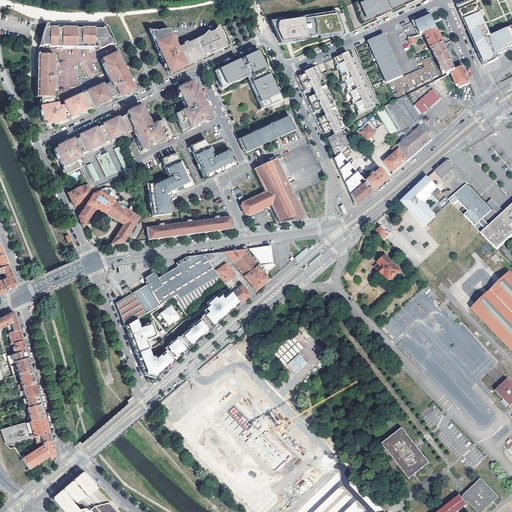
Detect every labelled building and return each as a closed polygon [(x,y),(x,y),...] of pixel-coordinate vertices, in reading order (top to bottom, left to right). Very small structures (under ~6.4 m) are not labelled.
[(413,0),(414,1),(416,0),(365,0),(361,2),(360,1),(354,3),(362,25),(369,21),(369,20),(376,16),(406,3),(412,0),(413,0)] [(414,1),(413,0),(412,0),(406,3),(376,16),(369,20),(369,21),(414,1)] [(473,0),(469,0),(458,5),(461,11),(459,12),(465,26),(467,25),(469,29),(469,30),(468,31),(475,47),(476,46),(477,47),(480,54),(478,55),(484,67),(494,62),(511,47),(511,22),(489,33),(486,24),(483,26),(482,23),(485,22),(482,17),(481,17),(478,11),(477,9),(479,9),(477,4),(475,4),(473,0)] [(270,21),(271,24),(278,23),(278,22),(333,13),(333,14),(337,13),(336,10),(270,21)] [(278,23),(271,24),(280,43),(305,38),(305,36),(319,33),(319,36),(344,32),(337,13),(333,14),(333,13),(278,22),(278,23)] [(430,14),(414,22),(420,35),(424,34),(437,31),(436,31),(437,30),(434,24),(434,25),(433,24),(434,24),(433,22),(430,14)] [(100,49),(115,42),(107,25),(99,25),(99,28),(95,28),(95,24),(63,24),(62,28),(58,28),(58,24),(47,24),(40,46),(59,46),(92,47),(99,47),(100,49)] [(196,39),(203,58),(221,49),(233,44),(224,26),(196,39)] [(164,64),(168,74),(203,58),(196,39),(178,47),(176,42),(173,36),(170,29),(148,31),(162,61),(167,59),(168,60),(169,62),(164,64)] [(424,34),(431,50),(434,48),(444,44),(440,37),(438,31),(437,31),(424,34)] [(383,35),(368,42),(371,48),(372,47),(374,53),(373,53),(375,58),(376,58),(379,63),(378,63),(380,68),(381,68),(383,73),(382,74),(385,79),(385,78),(388,84),(403,77),(403,76),(401,71),(400,72),(399,71),(398,67),(398,65),(396,61),(395,62),(395,60),(393,57),(394,56),(393,55),(391,51),(390,51),(390,50),(388,46),(389,46),(389,45),(387,40),(386,41),(385,40),(383,35)] [(444,44),(434,48),(435,51),(433,52),(435,57),(436,57),(441,68),(440,69),(443,74),(445,73),(446,75),(448,74),(451,73),(456,71),(452,63),(447,52),(444,44)] [(131,78),(118,50),(100,58),(104,67),(111,83),(112,85),(110,86),(109,84),(105,86),(111,99),(111,98),(117,95),(118,98),(136,89),(134,83),(129,86),(127,81),(126,80),(131,78)] [(271,106),(282,100),(259,51),(244,58),(246,63),(245,63),(242,58),(214,71),(222,88),(238,81),(237,80),(241,78),(241,79),(247,77),(249,76),(253,84),(251,85),(256,97),(259,96),(265,109),(271,106)] [(347,52),(334,58),(336,62),(339,69),(341,73),(344,80),(346,84),(349,92),(351,96),(355,103),(356,107),(360,114),(373,108),(370,100),(369,99),(368,97),(365,90),(364,88),(363,86),(359,78),(359,77),(358,74),(355,68),(354,66),(352,63),(349,56),(349,55),(347,52)] [(55,53),(37,53),(37,75),(36,96),(54,97),(55,72),(55,53)] [(333,129),(335,134),(339,132),(344,129),(342,124),(341,125),(334,111),(336,110),(333,103),(331,104),(324,90),(327,89),(323,82),(321,83),(316,73),(319,71),(316,66),(307,70),(308,72),(298,76),(305,91),(314,86),(317,93),(308,97),(314,112),(323,108),(326,114),(317,118),(324,133),(333,129)] [(451,73),(455,86),(457,86),(459,89),(461,87),(462,87),(470,84),(469,82),(466,75),(463,67),(456,71),(451,73)] [(214,117),(197,79),(177,88),(183,102),(185,102),(187,107),(187,108),(186,109),(179,112),(175,114),(183,132),(202,124),(201,123),(214,117)] [(49,120),(50,124),(52,124),(54,123),(55,125),(65,123),(89,112),(88,109),(89,108),(90,109),(91,108),(92,108),(92,107),(93,106),(94,106),(94,107),(95,107),(96,106),(99,105),(99,106),(102,104),(107,102),(107,101),(111,99),(105,86),(103,82),(99,84),(100,86),(95,88),(79,95),(64,102),(65,105),(61,107),(59,107),(58,103),(55,104),(54,101),(54,97),(36,96),(40,118),(42,118),(43,121),(46,121),(49,120)] [(64,100),(64,102),(79,95),(95,88),(100,86),(99,84),(94,86),(64,100)] [(433,90),(415,106),(419,112),(422,115),(424,114),(423,113),(437,102),(437,103),(441,99),(439,96),(438,97),(435,93),(435,92),(433,90)] [(259,96),(256,97),(262,110),(265,109),(259,96)] [(385,127),(386,129),(391,137),(397,146),(399,149),(407,162),(424,147),(432,140),(430,138),(420,127),(424,123),(406,96),(392,104),(386,107),(400,129),(397,131),(387,114),(380,119),(385,127)] [(150,123),(148,118),(150,117),(143,103),(123,113),(124,115),(119,117),(126,132),(131,130),(140,149),(145,147),(153,144),(153,145),(172,137),(163,118),(153,123),(151,124),(150,123)] [(295,118),(292,111),(288,113),(289,116),(238,139),(245,154),(260,147),(260,146),(261,145),(278,137),(280,137),(280,138),(296,130),(291,120),(295,118)] [(95,129),(95,128),(94,126),(71,137),(58,143),(59,145),(56,146),(57,148),(55,149),(53,151),(56,157),(55,158),(60,170),(62,168),(65,175),(79,168),(87,184),(90,190),(109,182),(109,181),(129,174),(132,172),(115,137),(126,132),(119,117),(117,115),(104,121),(105,123),(101,125),(102,126),(100,127),(100,126),(99,126),(98,126),(97,126),(97,127),(97,128),(95,129)] [(373,119),(361,127),(369,139),(373,136),(376,141),(373,143),(375,146),(391,137),(386,129),(385,127),(380,130),(373,119)] [(335,134),(326,139),(335,156),(340,153),(341,154),(341,155),(348,149),(346,145),(348,144),(346,141),(342,143),(340,141),(345,139),(344,136),(342,136),(339,132),(335,134)] [(205,137),(191,144),(193,150),(192,150),(203,176),(209,173),(210,175),(213,174),(216,173),(228,167),(227,165),(235,162),(229,148),(221,151),(221,152),(213,156),(205,137)] [(384,163),(393,173),(407,162),(399,149),(397,146),(392,149),(396,154),(384,163)] [(190,185),(176,154),(162,160),(164,166),(163,167),(168,178),(154,185),(147,186),(152,218),(167,216),(167,210),(168,210),(167,198),(166,196),(169,195),(174,193),(175,195),(182,191),(185,190),(184,188),(190,185)] [(341,154),(334,159),(354,203),(356,206),(371,192),(373,191),(364,181),(341,155),(341,154)] [(293,195),(286,182),(287,181),(286,180),(284,177),(285,176),(275,158),(251,170),(261,190),(238,201),(245,215),(247,216),(269,206),(271,205),(271,206),(272,207),(274,212),(274,213),(275,213),(279,223),(281,223),(281,222),(285,222),(287,222),(287,221),(296,221),(297,221),(297,220),(303,219),(303,220),(304,220),(304,219),(296,202),(297,202),(296,201),(295,201),(294,198),(294,197),(294,196),(293,196),(293,195)] [(467,184),(451,165),(451,164),(451,163),(450,162),(449,161),(448,161),(448,162),(437,170),(436,171),(452,190),(450,191),(446,191),(444,193),(449,199),(467,184)] [(370,175),(364,181),(373,191),(388,178),(379,168),(375,171),(377,173),(374,175),(372,173),(371,172),(369,174),(370,175)] [(435,172),(429,178),(434,183),(439,178),(435,172)] [(434,183),(429,178),(403,199),(405,200),(423,220),(427,220),(427,222),(427,223),(427,224),(428,225),(452,202),(449,199),(444,193),(434,183)] [(77,205),(90,190),(87,184),(81,187),(74,190),(67,193),(74,206),(77,205)] [(467,184),(449,199),(452,202),(480,232),(497,250),(511,235),(511,204),(506,210),(504,213),(494,202),(490,205),(494,209),(491,211),(469,187),(468,187),(466,185),(467,184)] [(96,208),(123,225),(110,245),(123,243),(139,218),(131,213),(135,208),(131,205),(127,210),(125,209),(128,205),(128,203),(123,200),(122,200),(121,203),(119,205),(114,201),(115,199),(116,198),(113,195),(114,194),(113,192),(109,190),(108,190),(106,192),(104,190),(93,195),(78,216),(82,228),(96,208)] [(423,220),(405,200),(403,202),(426,226),(428,225),(427,224),(427,223),(427,222),(427,220),(423,220)] [(146,228),(148,240),(233,229),(231,218),(229,216),(219,218),(218,216),(216,216),(214,217),(214,218),(191,222),(191,220),(189,220),(187,220),(187,222),(163,225),(163,224),(161,224),(159,224),(159,226),(146,228)] [(381,227),(375,233),(384,242),(390,236),(381,227)] [(273,264),(270,246),(248,249),(249,250),(267,272),(274,266),(273,264)] [(224,253),(233,264),(246,253),(244,250),(224,253)] [(209,263),(213,268),(224,261),(226,263),(229,267),(233,264),(224,253),(212,254),(216,258),(209,263)] [(269,280),(246,253),(233,264),(256,292),(262,286),(269,280)] [(212,254),(203,255),(209,263),(216,258),(212,254)] [(203,255),(186,257),(175,264),(177,267),(158,278),(171,299),(172,298),(177,295),(180,300),(211,280),(214,285),(219,281),(221,279),(218,276),(215,271),(213,268),(209,263),(203,255)] [(388,256),(375,267),(384,277),(385,276),(390,281),(392,280),(393,280),(395,277),(396,276),(401,271),(388,256)] [(226,263),(215,271),(218,276),(229,268),(229,267),(226,263)] [(11,276),(8,267),(0,269),(0,274),(2,274),(4,279),(1,280),(7,291),(7,292),(13,288),(14,287),(15,285),(12,277),(11,277),(11,276)] [(218,276),(221,279),(225,285),(240,306),(247,299),(251,296),(246,290),(242,285),(238,288),(231,279),(236,276),(229,268),(218,276)] [(511,275),(511,274),(510,273),(474,306),(471,309),(511,351),(511,275)] [(166,302),(171,299),(158,278),(149,283),(145,286),(141,280),(137,283),(139,286),(137,287),(139,289),(115,303),(124,326),(166,301),(166,302)] [(172,298),(183,312),(214,285),(211,280),(180,300),(177,295),(172,298)] [(225,285),(188,317),(204,337),(212,330),(215,327),(232,312),(240,306),(225,285)] [(167,311),(161,316),(170,326),(176,321),(177,323),(181,319),(171,306),(166,310),(167,311)] [(8,315),(13,332),(19,331),(16,321),(15,319),(13,312),(8,315)] [(0,318),(0,329),(4,327),(6,334),(8,334),(13,332),(8,315),(6,316),(0,318)] [(157,345),(136,354),(144,375),(146,374),(155,376),(156,377),(171,364),(192,346),(204,337),(188,317),(179,325),(161,341),(157,345)] [(137,318),(124,326),(130,340),(135,352),(136,354),(149,348),(145,340),(150,338),(150,336),(155,333),(150,322),(140,326),(137,318)] [(19,331),(13,332),(8,334),(10,343),(9,343),(10,345),(14,344),(22,342),(22,340),(19,331)] [(15,351),(16,354),(25,351),(24,346),(22,342),(14,344),(15,347),(13,347),(12,348),(12,351),(14,351),(15,351)] [(9,364),(15,362),(27,359),(27,357),(25,351),(16,354),(12,355),(7,356),(8,360),(9,364)] [(299,353),(287,364),(296,373),(307,363),(299,353)] [(27,359),(15,362),(17,370),(16,370),(17,372),(18,372),(18,375),(31,371),(29,365),(27,359)] [(31,371),(18,375),(21,382),(20,383),(20,385),(21,384),(22,388),(34,384),(33,378),(31,371)] [(511,384),(507,379),(495,391),(510,407),(511,405),(511,384)] [(22,388),(17,389),(18,391),(23,389),(25,397),(24,397),(24,399),(38,395),(37,393),(34,384),(22,388)] [(221,384),(205,400),(173,431),(192,449),(206,439),(223,456),(215,471),(253,510),(252,511),(258,511),(275,497),(266,488),(278,477),(292,457),(221,384)] [(28,408),(41,405),(40,403),(38,395),(24,399),(26,399),(28,408)] [(28,408),(27,408),(31,422),(44,418),(44,416),(41,405),(28,408)] [(15,440),(35,436),(49,434),(48,432),(44,418),(31,422),(0,429),(5,442),(15,440)] [(403,428),(382,444),(410,479),(431,463),(417,445),(403,428)] [(43,442),(44,445),(49,457),(50,460),(52,463),(53,461),(55,456),(55,455),(52,443),(50,436),(49,434),(35,436),(37,444),(43,442)] [(49,457),(44,445),(26,457),(24,455),(21,457),(22,458),(29,469),(49,457)] [(61,509),(70,501),(79,494),(82,497),(94,487),(92,485),(94,484),(83,472),(83,473),(82,472),(72,480),(73,481),(72,482),(71,481),(62,489),(63,490),(62,491),(61,490),(51,499),(60,509),(61,509)] [(305,511),(335,484),(334,483),(336,481),(333,478),(297,511),(305,511)] [(460,496),(439,511),(459,511),(468,506),(466,504),(468,503),(476,511),(483,511),(499,498),(481,479),(465,494),(461,498),(460,496)] [(82,497),(79,494),(70,501),(78,510),(89,507),(79,500),(82,497)] [(69,511),(78,510),(70,501),(61,509),(63,511),(62,511),(69,511)] [(78,510),(69,511),(117,511),(109,503),(89,507),(78,510)]
